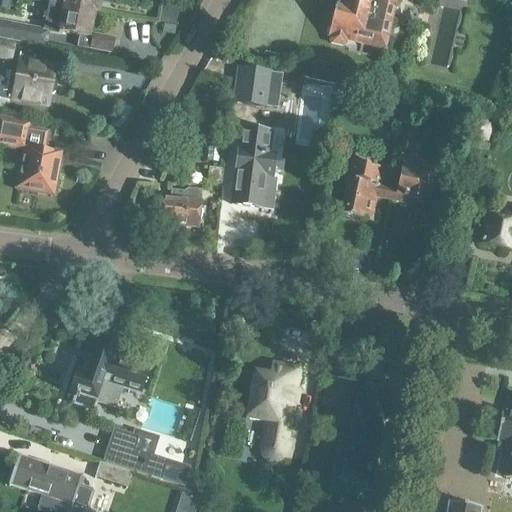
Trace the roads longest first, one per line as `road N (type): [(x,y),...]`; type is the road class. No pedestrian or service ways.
road 1 (residential): [(83,253),(252,274),(436,310)]
road 2 (residential): [(83,253),(225,0)]
road 3 (residential): [(399,511),(436,310)]
road 4 (residential): [(0,351),(83,253)]
